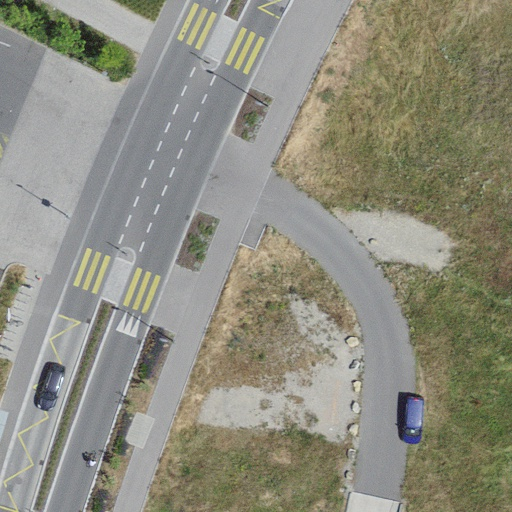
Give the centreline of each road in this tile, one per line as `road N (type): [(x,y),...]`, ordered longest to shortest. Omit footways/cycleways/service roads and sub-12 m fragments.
road 1 (tertiary): [(28,511),(110,278),(168,144)]
road 2 (residential): [(168,144),(0,76)]
road 3 (tertiary): [(168,144),(235,0)]
